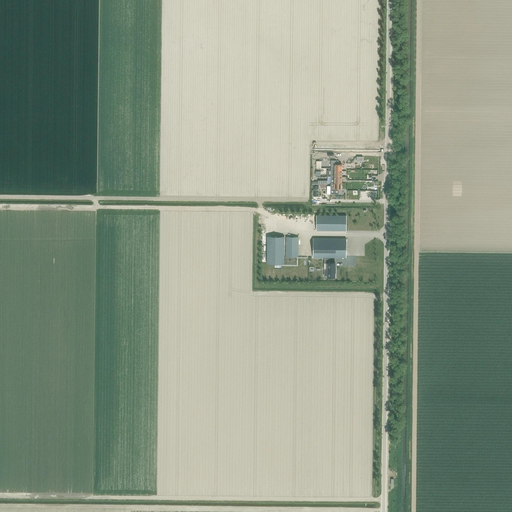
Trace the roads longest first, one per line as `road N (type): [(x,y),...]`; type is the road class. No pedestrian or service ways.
road 1 (unclassified): [(383,511),(389,0)]
road 2 (unknown): [(383,498),(0,496)]
